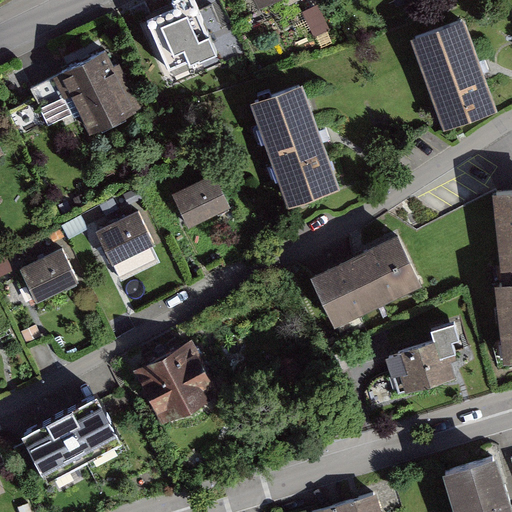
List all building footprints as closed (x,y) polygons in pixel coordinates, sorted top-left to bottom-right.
[(230,46),(206,0),(173,0),(175,5),(142,21),(170,76),(230,46)] [(245,0),(250,9),(268,0),(245,0)] [(479,62),(464,18),(418,34),(449,124),(495,108),(479,62)] [(119,45),(46,79),(66,120),(89,109),(98,127),(146,104),(119,45)] [(299,83),(250,101),(288,208),(337,190),(299,83)] [(41,92),(12,105),(28,139),(56,126),(41,92)] [(231,202),(214,170),(172,192),(189,224),(231,202)] [(136,206),(95,226),(123,280),(162,262),(136,206)] [(511,276),(511,206),(488,210),(497,278),(511,276)] [(424,282),(398,231),(315,274),(340,324),(424,282)] [(61,246),(18,268),(35,300),(78,278),(61,246)] [(511,346),(511,276),(497,278),(492,279),(501,348),(511,346)] [(457,368),(445,334),(378,356),(385,377),(394,374),(398,388),(457,368)] [(180,349),(124,374),(147,425),(203,399),(180,349)] [(119,431),(97,393),(17,437),(39,475),(119,431)] [(511,511),(511,504),(493,455),(439,475),(453,511),(511,511)] [(382,511),(375,490),(311,511),(382,511)]
